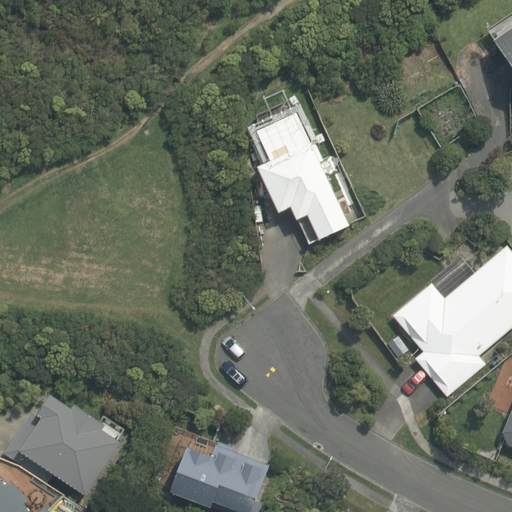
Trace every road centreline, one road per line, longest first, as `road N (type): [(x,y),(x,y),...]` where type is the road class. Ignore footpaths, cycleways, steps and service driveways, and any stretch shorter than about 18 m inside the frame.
road 1 (track): [(306,0),(251,19),(164,111),(82,158),(0,190)]
road 2 (track): [(164,111),(181,198),(179,272),(162,310),(0,300)]
road 3 (residential): [(273,349),(287,385),(343,438),(489,511)]
